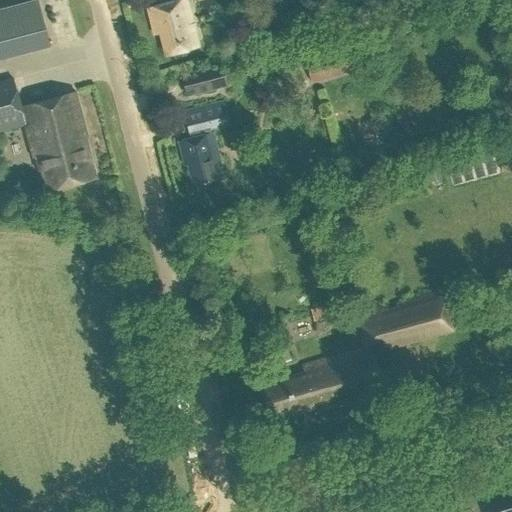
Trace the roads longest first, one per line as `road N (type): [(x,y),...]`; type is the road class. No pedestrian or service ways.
road 1 (unclassified): [(228,511),(97,0)]
road 2 (tertiary): [(257,511),(511,432)]
